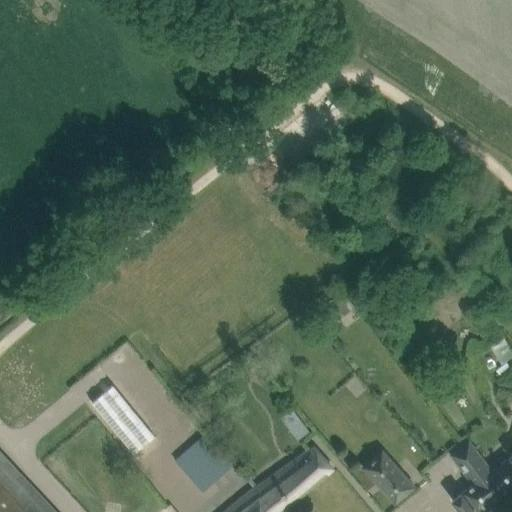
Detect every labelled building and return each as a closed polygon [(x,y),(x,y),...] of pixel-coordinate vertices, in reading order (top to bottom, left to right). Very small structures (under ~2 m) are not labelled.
[(350,309),(337,293),(324,303),(337,319),(350,309)] [(506,370),(510,340),(483,337),(480,367),(506,370)] [(112,385),(92,402),(134,453),(155,436),(112,385)] [(301,420),(290,428),(298,439),(310,431),(301,420)] [(206,433),(176,460),(203,490),(233,463),(206,433)] [(474,484),(452,500),(461,511),(478,511),(511,487),(511,455),(488,474),(477,460),(480,457),(481,458),(482,457),(469,440),(450,454),(462,469),(462,468),(474,484)] [(281,511),(333,468),(320,453),(315,447),(314,446),(268,477),(225,511),(281,511)] [(364,466),(395,503),(414,486),(383,450),(364,466)] [(0,510),(1,511),(55,511),(5,457),(0,451),(0,510)]
